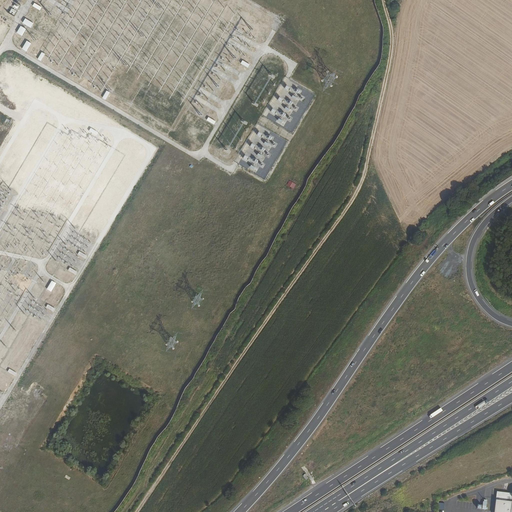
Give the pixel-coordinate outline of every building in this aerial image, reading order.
[(33,23),(25,19),(22,23),(31,28),(33,23)] [(26,29),(20,26),(16,33),(22,36),(26,29)] [(31,44),(26,41),(21,49),(26,52),(31,44)] [(56,284),(52,282),(47,290),(51,292),(56,284)] [(511,511),(511,501),(497,500),(493,511),(511,511)]
